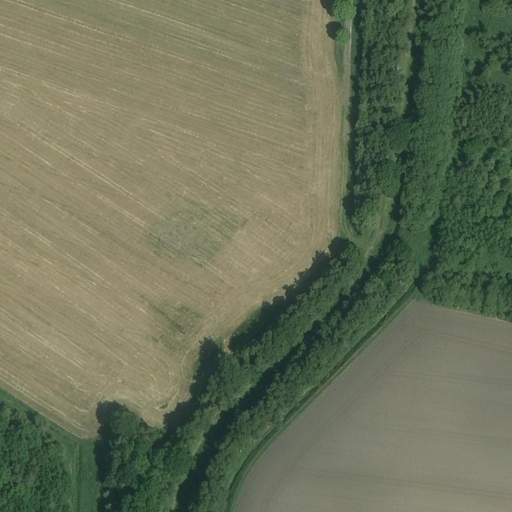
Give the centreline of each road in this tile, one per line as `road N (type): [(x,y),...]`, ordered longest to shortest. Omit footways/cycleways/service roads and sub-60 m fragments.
road 1 (track): [(416,0),(395,184),(373,249)]
road 2 (track): [(350,67),(351,229),(373,249)]
